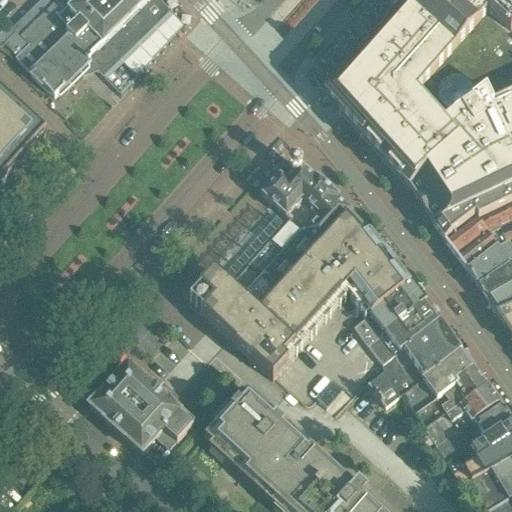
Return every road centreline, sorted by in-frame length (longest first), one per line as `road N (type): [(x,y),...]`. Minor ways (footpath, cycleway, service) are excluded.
road 1 (residential): [(120,266),(306,426),(355,431),(440,511)]
road 2 (secondary): [(511,387),(383,215),(276,91)]
road 3 (residential): [(231,41),(19,278),(0,322)]
road 4 (residential): [(120,266),(276,91)]
road 5 (secondary): [(0,356),(170,511)]
road 6 (residential): [(0,348),(43,340),(120,266)]
